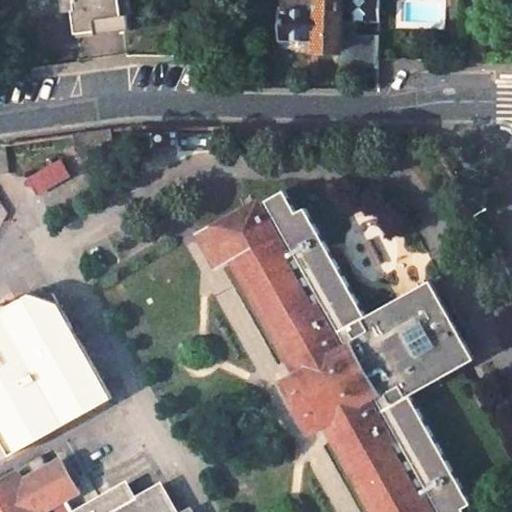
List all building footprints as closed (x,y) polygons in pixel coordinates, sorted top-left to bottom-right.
[(79,4),(78,0),(60,0),(63,14),(73,12),(71,5),(79,4)] [(131,31),(126,0),(78,0),(79,4),(71,5),(73,12),(76,35),(123,28),(123,32),(131,31)] [(284,0),(284,37),(318,38),(317,49),(340,50),(342,50),(343,34),(343,19),(343,0),(284,0)] [(379,0),(343,0),(343,19),(379,19),(379,0)] [(379,34),(343,34),(342,50),(340,50),(340,60),(347,66),(378,67),(378,59),(379,34)] [(112,129),(74,134),(78,156),(88,155),(87,149),(114,145),(112,129)] [(152,133),(126,135),(126,148),(152,147),(152,133)] [(61,161),(30,178),(39,193),(70,176),(61,161)] [(116,164),(90,166),(91,178),(117,176),(116,164)] [(285,190),(205,236),(219,262),(235,253),(303,375),(287,383),(312,428),(327,419),(379,511),(467,511),(466,508),(474,504),(413,394),(477,358),(432,280),(368,316),(306,208),(298,213),(285,190)] [(41,289),(0,311),(0,434),(11,454),(113,398),(54,293),(41,289)] [(0,511),(177,511),(162,484),(138,498),(128,479),(70,511),(40,511),(78,491),(61,460),(49,467),(42,454),(15,469),(17,473),(0,482),(0,511)] [(320,477),(339,511),(357,511),(334,469),(320,477)]
